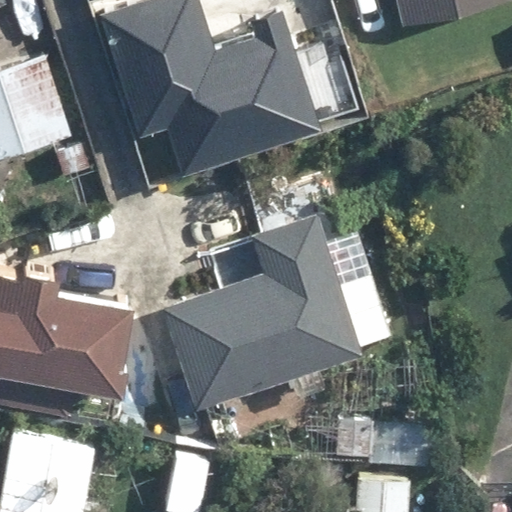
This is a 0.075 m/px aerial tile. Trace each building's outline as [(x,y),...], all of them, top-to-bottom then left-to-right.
[(195,0),(119,0),(97,7),(146,169),(315,119),(284,14),(206,37),(195,0)] [(392,0),(397,18),(476,0),(392,0)] [(0,63),(0,150),(72,126),(46,48),(0,63)] [(367,270),(342,279),(316,204),(242,230),(256,269),(158,302),(192,401),(388,333),(367,270)] [(3,253),(1,276),(0,276),(0,393),(73,401),(76,374),(123,378),(132,289),(54,282),(56,259),(3,253)] [(336,408),(333,453),(446,459),(448,414),(336,408)] [(79,511),(89,439),(4,428),(0,462),(0,511),(7,511),(79,511)] [(209,451),(173,445),(163,502),(200,508),(209,451)] [(408,511),(410,473),(357,471),(355,511),(408,511)]
